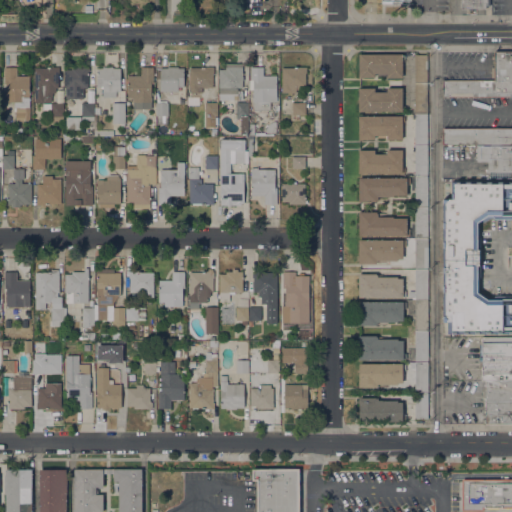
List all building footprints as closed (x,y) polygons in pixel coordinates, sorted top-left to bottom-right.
[(461,8),(461,0),(489,0),(489,6),(485,6),(485,8),(464,8),(461,8)] [(511,97),(442,97),(443,81),(494,81),(494,52),(495,52),(495,50),(511,50),(511,97)] [(358,54),(404,54),(404,60),(402,60),(402,78),(386,78),(386,73),(374,73),(374,78),(358,78),(358,54)] [(414,55),(427,55),(427,84),(414,84),(414,55)] [(219,95),(218,69),(225,69),(225,67),(227,67),(227,66),(232,66),(232,67),(233,67),(233,66),(239,66),(239,64),(241,64),(241,67),(242,67),(242,76),(243,76),(243,80),(242,80),(242,87),(237,88),(237,95),(232,95),(232,101),(220,101),(221,95),(219,95)] [(5,98),(5,95),(5,84),(4,84),(4,67),(16,67),(16,76),(29,76),(29,91),(30,91),(30,95),(29,95),(29,107),(30,107),(30,120),(21,120),(21,121),(18,121),(18,120),(16,120),(16,102),(5,102),(5,98)] [(34,68),(50,68),(50,67),(59,67),(59,73),(58,73),(58,88),(55,88),(55,93),(52,93),(52,96),(51,96),(51,103),(34,102),(34,68)] [(64,70),(71,70),(71,67),(88,67),(88,68),(89,68),(89,71),(88,71),(87,88),(83,88),(83,99),(79,99),(76,99),(65,99),(65,88),(64,88),(64,70)] [(97,68),(102,68),(102,67),(112,67),(112,68),(120,68),(120,91),(116,91),(116,97),(102,97),(102,87),(97,87),(97,68)] [(127,76),(140,76),(140,67),(153,67),(153,83),(151,83),(151,92),(152,92),(152,95),(151,95),(151,102),(150,102),(150,109),(133,109),(133,102),(132,102),(133,98),(127,98),(127,76)] [(160,68),(167,68),(167,67),(178,67),(178,68),(183,68),(183,86),(178,87),(178,91),(160,91),(160,68)] [(189,68),(204,68),(204,67),(213,67),(213,73),(212,73),(212,87),(198,88),(198,93),(189,93),(189,68)] [(252,90),(249,90),(249,80),(250,80),(250,67),(263,67),(263,76),(276,76),(277,101),(270,102),(270,110),(253,110),(253,102),(252,102),(252,90)] [(282,68),(297,68),(297,67),(306,67),(306,73),(305,73),(305,90),(296,90),(296,92),(282,92),(282,68)] [(414,84),(427,84),(427,115),(414,115),(414,84)] [(402,88),(402,106),(404,106),(404,111),(358,112),(358,88),(374,88),(374,92),(387,92),(387,88),(402,88)] [(94,121),(81,121),(81,102),(94,103),(94,121)] [(217,116),(205,116),(205,102),(217,102),(217,108),(217,116)] [(236,102),(248,102),(248,135),(240,135),(240,118),(236,118),(236,102)] [(292,103),(305,102),(305,115),(305,121),(299,121),(299,120),(293,120),(293,115),(292,115),(292,103)] [(63,103),(63,116),(51,116),(51,112),(42,112),(42,103),(51,104),(51,103),(63,103)] [(112,103),(124,103),(125,127),(120,127),(120,123),(112,123),(112,103)] [(168,103),(168,117),(156,117),(156,115),(156,103),(168,103)] [(414,115),(427,115),(427,146),(414,146),(414,115)] [(358,116),(404,116),(404,122),(402,122),(402,140),(386,140),(386,136),(374,136),(374,139),(363,139),(363,140),(358,140),(358,116)] [(81,117),(81,126),(66,126),(66,117),(81,117)] [(266,133),(266,130),(266,129),(267,126),(269,124),(273,121),(276,122),(276,130),(275,131),(275,132),(273,132),(266,133)] [(442,145),(442,128),(511,128),(511,145),(477,145),(442,145)] [(248,136),(254,136),(256,136),(256,140),(252,140),(252,157),(248,157),(248,156),(249,156),(248,136)] [(248,161),(244,161),(244,162),(234,162),(234,150),(230,150),(230,173),(243,173),(243,180),(243,203),(241,203),(240,205),(225,205),(220,205),(220,147),(220,139),(244,139),(244,154),(248,154),(248,161)] [(125,168),(112,168),(112,156),(114,156),(113,145),(121,145),(124,147),(125,168)] [(511,145),(511,172),(488,172),(488,161),(477,161),(477,145),(511,145)] [(427,146),(427,177),(414,177),(414,146),(427,146)] [(133,209),(133,202),(126,202),(126,168),(136,168),(136,154),(144,154),(148,155),(150,155),(150,150),(155,150),(155,181),(149,181),(149,209),(133,209)] [(401,150),(401,168),(404,168),(404,173),(358,173),(358,150),(374,150),(374,154),(386,154),(386,150),(401,150)] [(14,169),(2,169),(2,156),(8,155),(8,151),(13,151),(14,169)] [(33,155),(45,155),(45,169),(33,169),(33,155)] [(205,155),(217,155),(217,169),(205,169),(205,155)] [(292,156),(305,156),(305,168),(292,168),(292,156)] [(92,187),(92,204),(65,204),(65,160),(90,160),(90,187),(92,187)] [(177,169),(176,162),(184,162),(184,195),(170,195),(170,204),(158,204),(158,188),(160,188),(160,186),(159,186),(159,183),(160,183),(160,169),(177,169)] [(188,167),(198,167),(199,179),(202,179),(202,184),(212,184),(213,198),(214,204),(208,204),(208,205),(201,205),(192,205),(192,203),(189,203),(188,167)] [(251,168),(258,168),(258,169),(274,169),(274,188),(276,188),(277,204),(264,204),(264,196),(251,196),(251,168)] [(13,169),(23,169),(23,179),(21,179),(21,184),(30,183),(31,203),(24,204),(20,204),(20,207),(11,207),(11,204),(8,205),(7,184),(15,183),(14,179),(13,179),(13,169)] [(120,203),(113,203),(113,205),(102,205),(102,203),(96,203),(96,180),(106,180),(106,177),(108,175),(117,175),(120,180),(120,203)] [(37,184),(42,184),(42,176),(51,176),(51,178),(51,179),(61,179),(61,204),(45,204),(45,205),(36,205),(36,198),(37,198),(37,184)] [(409,177),(409,184),(406,184),(406,195),(393,195),(393,197),(377,197),(377,201),(358,201),(358,178),(409,177)] [(414,177),(427,177),(427,208),(415,208),(414,177)] [(444,248),(443,248),(442,242),(444,242),(444,229),(443,229),(443,223),(444,223),(444,203),(442,203),(442,199),(451,199),(451,194),(451,183),(455,183),(455,182),(459,182),(459,183),(465,183),(465,182),(470,181),(470,183),(476,183),(476,182),(480,182),(480,183),(486,183),(486,182),(490,182),(490,184),(497,184),(497,182),(502,182),(502,184),(508,184),(508,182),(511,182),(511,219),(494,219),(492,218),(487,217),(479,222),(478,235),(480,238),(480,249),(479,249),(478,266),(480,266),(480,278),(479,280),(478,292),(487,298),(493,298),(495,296),(511,296),(511,333),(447,334),(447,322),(443,322),(443,316),(444,316),(444,292),(443,292),(443,286),(444,286),(444,273),(443,273),(443,267),(444,267),(444,248)] [(281,184),(293,183),(293,182),(296,182),(296,184),(305,184),(305,200),(307,200),(307,203),(305,203),(305,204),(288,204),(288,202),(281,202),(281,184)] [(427,208),(427,239),(415,239),(415,208),(427,208)] [(358,236),(358,212),(376,212),(376,213),(377,213),(377,217),(393,217),(393,218),(406,218),(406,229),(409,229),(409,235),(358,236)] [(415,239),(427,239),(427,270),(415,270),(415,239)] [(405,240),(405,247),(402,247),(402,259),(397,259),(397,260),(377,260),(377,262),(375,262),(375,264),(358,264),(358,240),(405,240)] [(65,274),(71,274),(71,272),(84,272),(84,268),(88,268),(88,303),(65,303),(65,274)] [(219,302),(219,274),(226,274),(226,272),(232,271),(232,269),(237,269),(237,271),(242,271),(242,292),(236,292),(236,294),(229,294),(229,302),(219,302)] [(63,315),(65,315),(65,320),(63,320),(63,326),(50,326),(51,307),(52,307),(51,303),(52,301),(49,301),(49,303),(45,303),(45,309),(35,309),(35,272),(51,272),(51,270),(59,270),(59,292),(57,292),(57,296),(61,296),(61,307),(63,307),(63,315)] [(414,300),(405,300),(405,297),(358,298),(358,274),(376,274),(376,275),(377,275),(377,277),(397,277),(397,278),(402,278),(402,290),(406,290),(406,294),(415,294),(415,270),(427,270),(427,301),(414,301),(414,300)] [(94,304),(97,304),(97,301),(95,301),(95,298),(97,298),(97,273),(102,273),(102,271),(113,271),(113,273),(120,272),(120,296),(118,296),(113,302),(113,307),(124,307),(124,328),(120,328),(120,333),(112,333),(112,321),(94,321),(94,304)] [(129,278),(128,278),(128,272),(137,271),(137,272),(153,272),(153,297),(144,297),(144,292),(130,292),(129,278)] [(158,280),(172,280),(172,272),(184,271),(184,288),(182,288),(182,306),(164,306),(164,302),(158,302),(158,280)] [(189,272),(205,272),(205,271),(214,271),(214,278),(213,278),(213,292),(209,292),(210,296),(206,296),(206,303),(198,303),(198,308),(189,308),(189,272)] [(253,292),(253,278),(252,278),(252,271),(261,271),(261,272),(277,272),(276,323),(266,323),(266,304),(260,304),(260,296),(258,296),(258,292),(255,292),(253,292)] [(308,306),(279,306),(279,281),(282,281),(282,271),(295,271),(295,280),(308,280),(308,306)] [(4,272),(16,272),(16,280),(29,280),(29,306),(6,306),(5,289),(4,289),(4,272)] [(358,325),(358,302),(406,301),(406,309),(403,309),(403,321),(398,321),(398,322),(377,322),(377,324),(376,324),(376,325),(358,325)] [(415,332),(414,301),(427,301),(427,332),(415,332)] [(94,321),(94,327),(82,327),(82,308),(94,307),(94,304),(94,321)] [(218,306),(218,333),(205,333),(205,306),(218,306)] [(125,321),(125,307),(138,307),(138,308),(145,308),(145,320),(138,320),(138,321),(125,321)] [(236,307),(247,307),(247,325),(241,325),(241,320),(236,320),(236,307)] [(248,307),(261,307),(261,321),(253,321),(253,326),(248,326),(248,307)] [(427,363),(415,363),(415,332),(427,332),(427,363)] [(359,360),(358,336),(376,336),(376,337),(377,337),(377,339),(397,339),(397,340),(402,340),(402,353),(406,353),(406,359),(359,360)] [(482,381),(481,361),(479,361),(479,357),(482,357),(481,338),(511,338),(511,380),(485,381),(482,381)] [(23,342),(31,341),(32,352),(23,352),(23,342)] [(267,360),(272,360),(272,353),(279,353),(279,360),(279,373),(267,373),(267,360)] [(205,360),(206,360),(206,354),(211,354),(211,359),(217,359),(217,386),(212,386),(212,377),(202,377),(202,372),(205,372),(205,360)] [(90,379),(89,379),(89,392),(92,392),(92,408),(79,409),(79,400),(66,400),(66,355),(78,355),(79,364),(90,364),(90,374),(90,379)] [(2,360),(14,360),(14,373),(2,373),(2,360)] [(45,373),(33,373),(33,360),(45,360),(45,373)] [(125,372),(125,373),(112,373),(112,360),(125,360),(125,366),(125,372)] [(236,360),(248,360),(248,373),(236,373),(236,360)] [(144,373),(143,362),(155,361),(156,373),(144,373)] [(158,409),(158,392),(160,392),(160,391),(159,391),(159,388),(160,388),(160,385),(159,385),(159,383),(160,383),(160,380),(159,380),(159,378),(160,378),(160,362),(174,361),(175,374),(178,374),(178,378),(184,378),(184,400),(171,400),(171,409),(158,409)] [(294,361),(307,361),(307,373),(294,373),(294,361)] [(411,363),(415,363),(427,363),(428,394),(415,394),(414,367),(411,368),(411,363)] [(405,364),(405,371),(402,371),(402,383),(397,383),(397,384),(377,384),(377,388),(358,388),(358,381),(359,364),(405,364)] [(96,367),(108,367),(108,385),(121,384),(121,407),(109,407),(109,409),(102,409),(102,408),(97,408),(96,367)] [(220,381),(221,381),(220,375),(226,375),(227,381),(227,384),(243,384),(244,407),(237,408),(237,409),(226,409),(226,408),(220,408),(220,381)] [(31,406),(24,406),(24,409),(8,409),(8,388),(13,388),(13,377),(18,377),(18,376),(31,376),(31,406)] [(189,383),(199,383),(199,377),(202,377),(212,377),(212,386),(212,388),(213,388),(213,402),(214,402),(214,409),(209,409),(209,411),(205,411),(205,408),(201,408),(201,409),(192,409),(192,408),(189,408),(189,383)] [(511,380),(511,423),(485,423),(485,381),(511,380)] [(37,388),(51,388),(51,383),(61,383),(61,408),(45,408),(45,409),(36,409),(36,402),(37,402),(37,388)] [(284,384),(301,384),(301,386),(307,386),(307,408),(302,408),(302,409),(291,409),(291,408),(284,408),(284,384)] [(126,388),(136,388),(136,385),(143,385),(143,388),(149,388),(150,394),(150,395),(150,402),(152,402),(152,408),(133,409),(133,406),(126,406),(126,388)] [(250,388),(260,388),(260,385),(270,385),(270,388),(273,388),(273,402),(274,402),(274,409),(256,409),(256,406),(250,406),(250,388)] [(428,394),(428,419),(415,419),(415,394),(428,394)] [(358,421),(358,398),(375,398),(375,399),(377,399),(377,401),(397,401),(397,402),(402,402),(402,414),(405,414),(405,421),(358,421)] [(256,511),(256,481),(252,481),(252,469),(299,468),(299,473),(301,473),(301,511),(256,511)] [(5,511),(5,494),(4,494),(4,475),(5,475),(5,469),(31,469),(31,511),(5,511)] [(141,469),(141,511),(118,511),(118,486),(113,486),(113,483),(118,483),(118,482),(113,482),(113,473),(102,473),(102,487),(95,487),(95,494),(102,494),(103,511),(74,511),(74,469),(141,469)] [(39,511),(39,470),(65,470),(65,475),(66,475),(66,494),(65,494),(65,511),(39,511)] [(461,479),(502,479),(502,478),(506,478),(506,479),(511,479),(511,509),(510,509),(510,508),(508,508),(508,509),(500,509),(500,508),(498,508),(498,510),(487,510),(487,508),(483,508),(483,511),(461,511),(461,479)]
